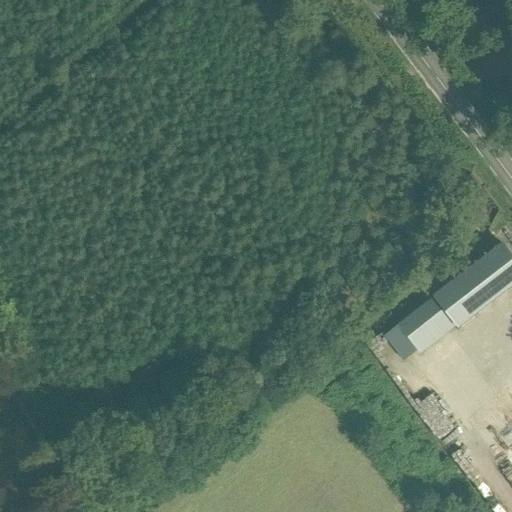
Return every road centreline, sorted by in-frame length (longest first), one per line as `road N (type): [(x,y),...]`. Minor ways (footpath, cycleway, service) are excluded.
road 1 (secondary): [(511,179),(377,0)]
road 2 (unknown): [(511,489),(453,408),(448,372),(507,323)]
